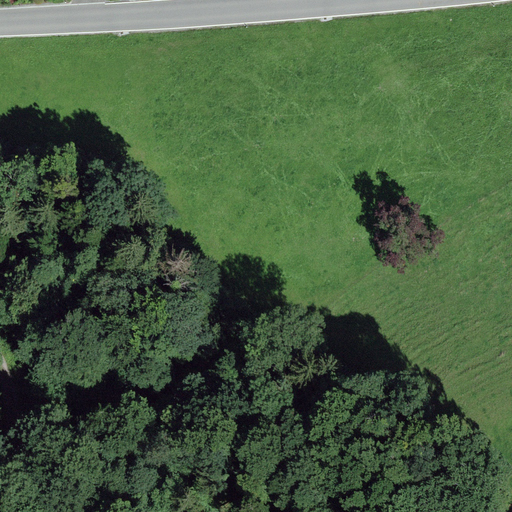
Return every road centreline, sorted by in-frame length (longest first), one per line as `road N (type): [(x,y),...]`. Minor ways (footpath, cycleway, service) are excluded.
road 1 (tertiary): [(357,0),(0,23)]
road 2 (track): [(0,481),(13,405),(0,362)]
